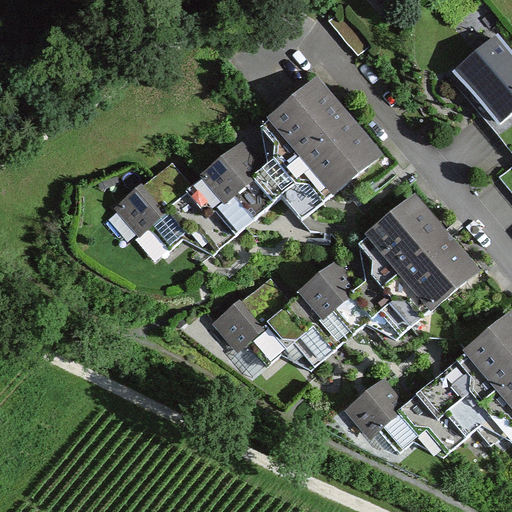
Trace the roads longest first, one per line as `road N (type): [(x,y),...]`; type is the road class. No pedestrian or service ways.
road 1 (track): [(0,330),(369,511)]
road 2 (residential): [(511,265),(317,38)]
